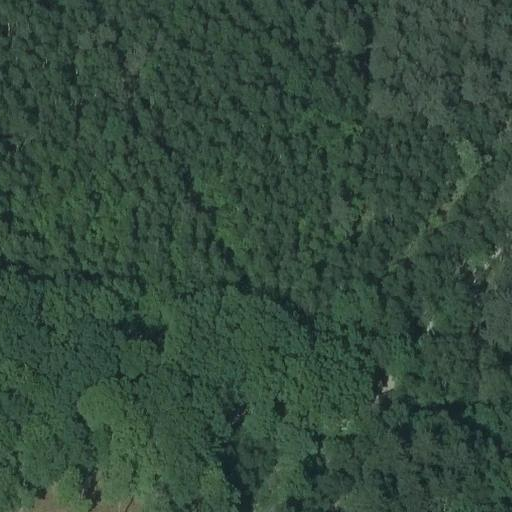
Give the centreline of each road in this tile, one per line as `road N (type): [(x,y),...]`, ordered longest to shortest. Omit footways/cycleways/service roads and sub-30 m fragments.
road 1 (unknown): [(0,377),(371,406)]
road 2 (unknown): [(511,232),(424,331),(371,406)]
road 3 (unknown): [(371,406),(443,410),(511,393)]
road 4 (track): [(371,406),(276,511)]
